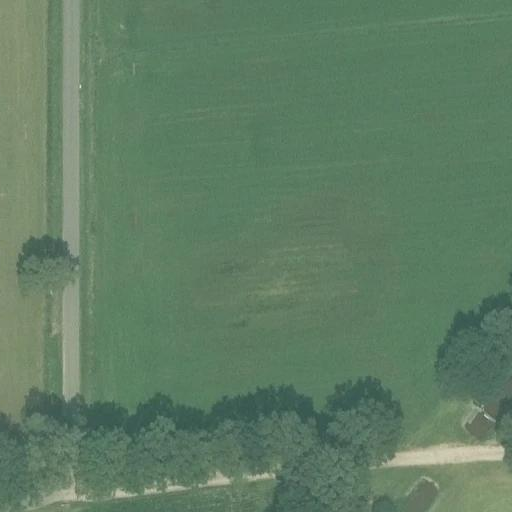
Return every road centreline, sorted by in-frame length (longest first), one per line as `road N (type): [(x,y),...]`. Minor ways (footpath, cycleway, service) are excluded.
road 1 (unclassified): [(0,492),(67,481),(70,0)]
road 2 (track): [(511,450),(67,481)]
